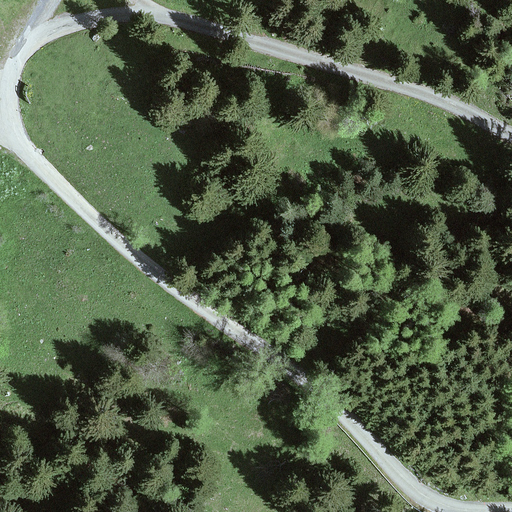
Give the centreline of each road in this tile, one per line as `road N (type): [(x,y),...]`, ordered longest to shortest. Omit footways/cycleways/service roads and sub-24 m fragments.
road 1 (unclassified): [(466,511),(415,492),(308,377),(161,282),(33,158),(8,123),(5,103),(29,46)]
road 2 (unclassified): [(152,9),(383,76),(511,132)]
road 3 (unclassified): [(29,46),(65,26),(152,9)]
